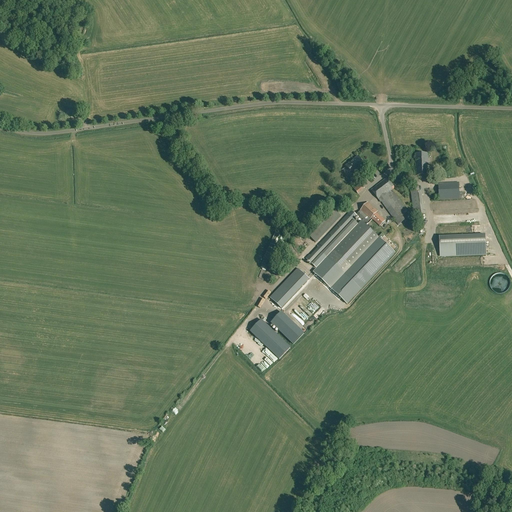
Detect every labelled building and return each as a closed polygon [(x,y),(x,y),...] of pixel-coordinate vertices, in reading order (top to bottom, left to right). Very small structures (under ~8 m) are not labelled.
[(428,153),(415,154),(416,175),(429,175),(428,153)] [(355,173),(358,170),(361,168),(361,167),(364,164),(358,156),(346,166),(351,173),(348,175),(352,181),(358,176),(355,173)] [(381,201),(398,224),(410,215),(391,190),(395,188),(388,177),(384,179),(372,190),(381,202),(381,201)] [(462,192),(459,192),(459,182),(438,183),(439,199),(459,199),(459,196),(462,196),(462,192)] [(414,216),(425,215),(422,197),(422,192),(419,192),(418,183),(410,184),(411,189),(410,189),(414,216)] [(378,212),(368,202),(360,210),(370,219),(371,218),(376,213),(378,212)] [(334,210),(309,236),(314,242),(315,243),(341,216),(334,210)] [(360,210),(356,215),(366,224),(370,219),(360,210)] [(309,255),(306,258),(312,264),(317,269),(327,258),(358,224),(354,220),(357,216),(356,215),(351,211),(317,246),(318,247),(310,256),(309,255)] [(385,222),(376,213),(371,218),(380,227),(385,222)] [(317,269),(313,272),(331,290),(345,275),(380,238),(361,221),(358,224),(327,258),(317,269)] [(440,236),(440,256),(486,254),(485,234),(440,236)] [(345,275),(331,290),(347,304),(361,290),(396,253),(380,238),(345,275)] [(309,279),(298,268),(270,298),(281,309),(309,279)] [(314,303),(318,300),(310,291),(306,295),(314,303)]
